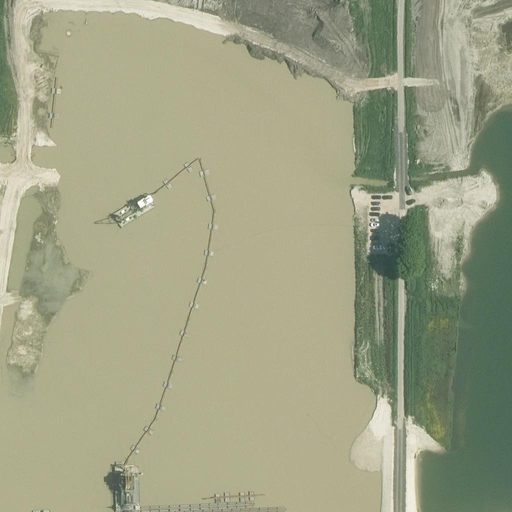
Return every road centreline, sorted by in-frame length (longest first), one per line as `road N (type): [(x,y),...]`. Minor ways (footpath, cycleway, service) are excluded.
road 1 (unclassified): [(401,511),(401,0)]
road 2 (track): [(0,7),(168,8),(367,82),(401,81)]
